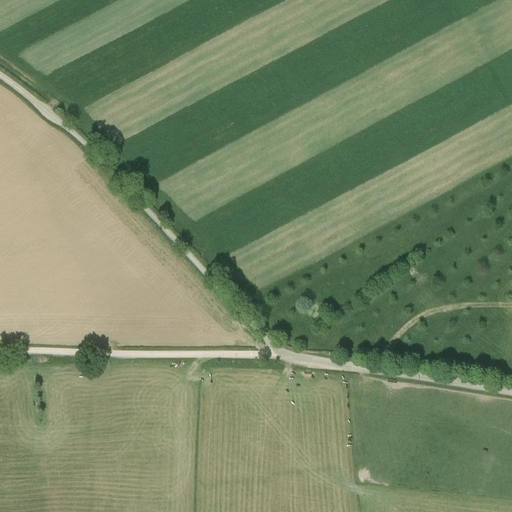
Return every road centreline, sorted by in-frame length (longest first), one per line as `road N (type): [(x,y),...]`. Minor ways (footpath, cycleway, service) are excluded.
road 1 (unclassified): [(278,355),(89,149),(0,75)]
road 2 (unclassified): [(0,350),(278,355)]
road 3 (unclassified): [(278,355),(511,390)]
